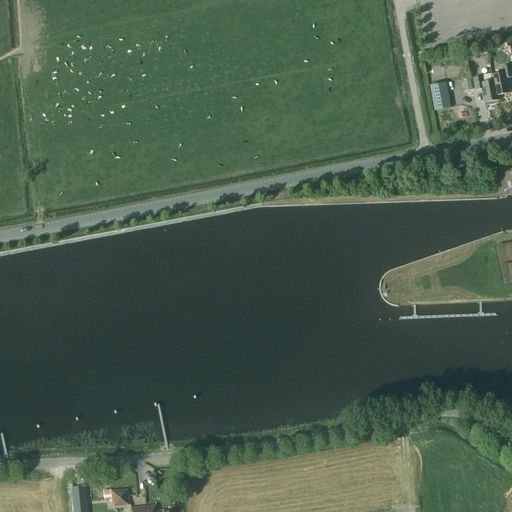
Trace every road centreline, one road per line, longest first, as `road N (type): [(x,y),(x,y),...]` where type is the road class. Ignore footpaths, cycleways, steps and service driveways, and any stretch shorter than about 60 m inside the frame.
road 1 (unclassified): [(0,464),(246,445),(437,412),(474,417),(511,440)]
road 2 (tertiary): [(0,236),(511,138)]
